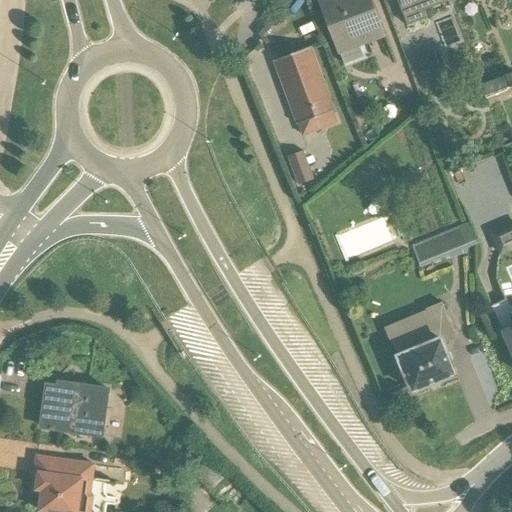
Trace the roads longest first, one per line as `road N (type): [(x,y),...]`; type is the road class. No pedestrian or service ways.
road 1 (primary): [(382,491),(268,333),(187,197),(172,154)]
road 2 (primary): [(157,233),(344,508)]
road 3 (primary): [(172,154),(188,123),(184,87),(164,61),(127,47)]
